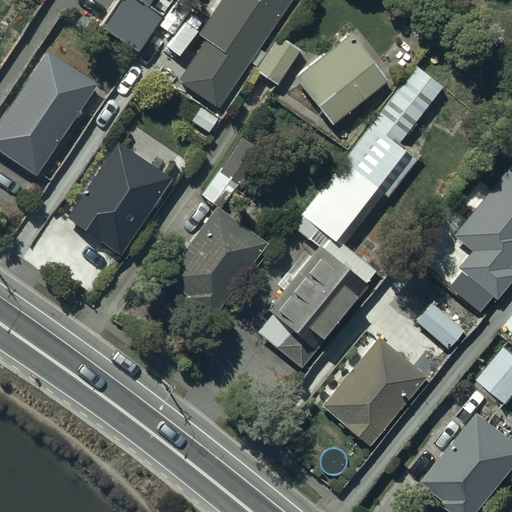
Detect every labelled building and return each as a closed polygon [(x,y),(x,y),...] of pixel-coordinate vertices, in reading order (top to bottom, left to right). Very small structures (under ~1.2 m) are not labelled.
[(109,0),(97,19),(134,45),(159,9),(145,0),(109,0)] [(216,102),(283,0),(213,0),(195,29),(204,34),(177,76),(216,102)] [(384,75),(346,29),(293,72),(331,118),(384,75)] [(296,44),(276,30),(253,65),(273,78),(296,44)] [(94,80),(42,46),(0,111),(0,150),(34,173),(94,80)] [(439,81),(411,60),(290,221),(314,239),(267,302),(271,305),(254,326),(297,362),(372,265),(340,240),(379,187),(387,193),(416,154),(396,139),(439,81)] [(209,313),(263,238),(218,203),(235,179),(238,181),(260,149),(240,135),(200,192),(211,200),(160,272),(183,288),(180,292),(209,313)] [(168,174),(114,136),(64,212),(116,248),(168,174)] [(511,155),(451,230),(470,245),(456,262),(494,293),(511,270),(511,266),(506,262),(511,254),(511,155)] [(460,325),(427,299),(412,317),(445,343),(460,325)] [(422,371),(374,332),(318,400),(366,439),(422,371)] [(511,388),(511,347),(503,341),(476,375),(505,397),(511,388)] [(470,511),(511,459),(511,433),(476,405),(421,476),(443,492),(440,496),(458,511),(470,511)] [(511,511),(511,495),(498,511),(511,511)]
